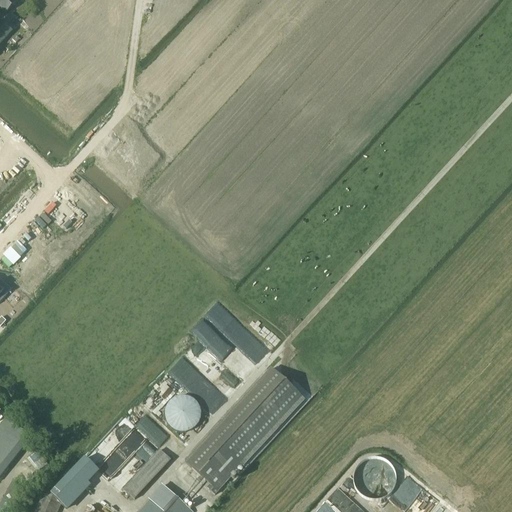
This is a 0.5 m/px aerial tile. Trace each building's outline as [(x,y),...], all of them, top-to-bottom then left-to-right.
[(0,0),(0,12),(3,16),(17,2),(14,0),(0,0)] [(0,43),(10,32),(0,22),(0,43)] [(7,162),(0,170),(0,171),(4,175),(5,174),(15,182),(28,167),(27,166),(23,162),(19,159),(12,166),(7,162)] [(69,204),(64,209),(72,216),(77,211),(78,211),(93,194),(82,184),(66,201),(69,204)] [(44,220),(39,225),(49,233),(45,238),(54,246),(58,241),(56,240),(66,229),(49,214),(47,216),(47,215),(43,220),(44,220)] [(23,246),(22,247),(37,261),(45,251),(47,253),(51,249),(42,240),(38,245),(30,238),(27,242),(26,241),(22,245),(23,246)] [(0,271),(12,282),(17,277),(23,283),(32,273),(21,263),(16,268),(6,259),(3,261),(3,260),(0,263),(0,271)] [(0,303),(11,291),(0,281),(0,303)] [(230,340),(241,328),(225,313),(214,325),(230,340)] [(213,328),(186,356),(229,396),(256,368),(213,328)] [(170,375),(214,413),(227,399),(183,360),(170,375)] [(215,497),(305,401),(272,370),(184,463),(209,487),(207,489),(215,497)] [(165,414),(165,415),(165,416),(165,417),(166,419),(166,420),(166,421),(167,422),(167,423),(168,424),(168,426),(169,427),(170,427),(171,428),(171,429),(172,429),(173,430),(174,431),(175,431),(176,432),(177,432),(178,433),(180,433),(181,433),(182,433),(183,433),(185,433),(186,433),(187,433),(188,433),(190,432),(191,432),(192,431),(193,431),(194,430),(195,429),(196,428),(197,428),(198,427),(198,426),(199,424),(200,423),(200,422),(201,421),(201,420),(201,419),(201,417),(201,416),(201,415),(201,414),(201,412),(201,411),(201,410),(200,409),(200,408),(199,406),(198,405),(198,404),(197,403),(196,403),(195,402),(194,401),(193,400),(192,400),(191,399),(190,399),(188,398),(187,398),(186,398),(185,397),(183,397),(182,398),(181,398),(180,398),(178,398),(177,399),(176,399),(175,400),(174,400),(173,401),(172,402),(171,403),(170,403),(169,404),(168,405),(168,406),(167,408),(167,409),(166,410),(166,411),(166,412),(165,414)] [(0,478),(31,439),(6,419),(0,426),(0,478)] [(140,450),(151,459),(156,452),(145,443),(140,450)] [(134,500),(170,461),(159,450),(123,490),(134,500)] [(37,453),(29,460),(39,473),(47,466),(37,453)] [(66,510),(89,487),(74,472),(51,496),(66,510)] [(403,490),(411,497),(415,492),(419,496),(427,487),(415,477),(403,490)] [(0,511),(10,511),(23,489),(12,484),(0,505),(0,511)] [(191,511),(163,486),(139,511),(191,511)] [(451,511),(453,510),(435,498),(436,496),(432,493),(426,502),(433,507),(429,511),(451,511)]
